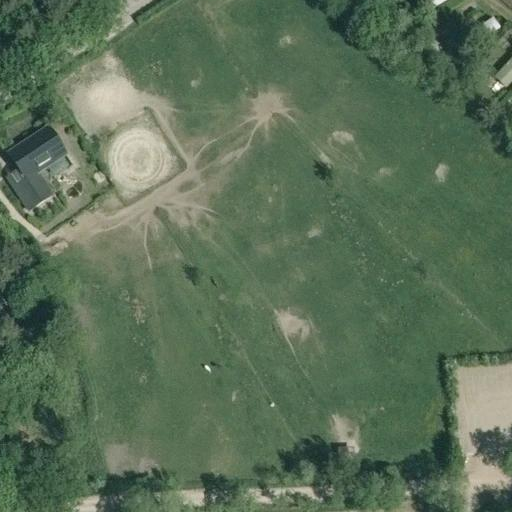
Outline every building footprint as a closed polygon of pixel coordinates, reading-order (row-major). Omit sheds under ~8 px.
[(429,0),(420,6),(426,16),(452,0),(429,0)] [(470,50),(498,30),(492,21),(464,40),(470,50)] [(511,63),(494,82),(505,92),(511,83),(511,63)] [(49,130),(10,156),(27,182),(13,191),(29,215),(54,198),(39,174),(66,156),(49,130)] [(0,295),(0,315),(9,310),(0,295)]
